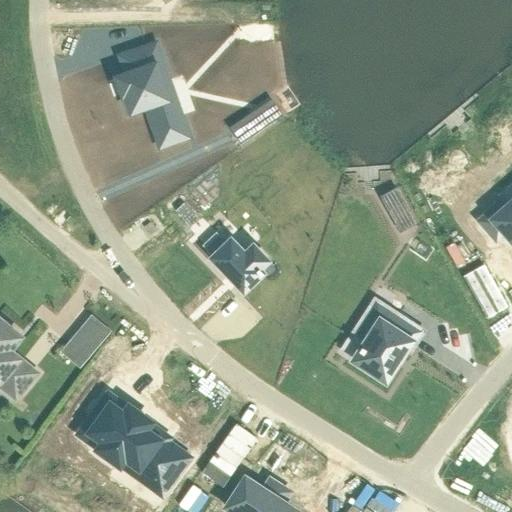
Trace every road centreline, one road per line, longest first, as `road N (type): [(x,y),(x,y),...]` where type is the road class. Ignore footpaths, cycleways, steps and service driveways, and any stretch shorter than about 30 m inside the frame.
road 1 (unclassified): [(41,0),(47,77),(67,154),(101,228),(154,311)]
road 2 (unclassified): [(409,485),(258,391),(154,311)]
road 3 (unclassified): [(154,311),(0,189)]
road 4 (unclassified): [(409,485),(511,356)]
